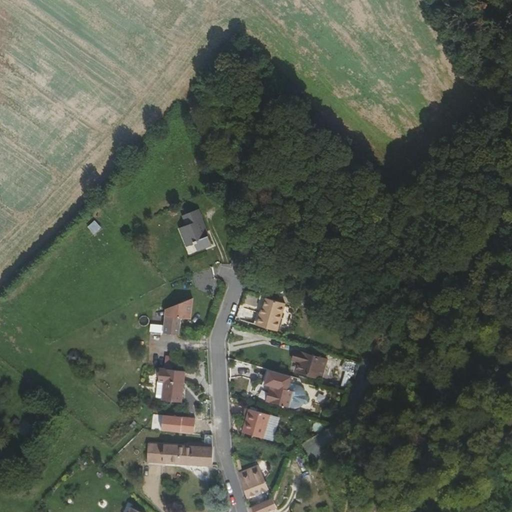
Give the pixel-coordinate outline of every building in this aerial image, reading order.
[(204,228),(197,212),(183,217),(187,227),(180,229),(183,237),(184,236),(188,246),(194,244),(195,246),(199,244),(201,251),(212,246),(205,228),(204,228)] [(95,221),(87,228),(94,235),(102,229),(95,221)] [(190,302),(163,313),(160,337),(175,339),(177,322),(187,323),(190,302)] [(261,303),(259,314),(258,319),(255,319),(252,331),(272,336),(278,308),(261,303)] [(319,382),(324,362),(291,354),(289,364),(295,365),(293,375),(319,382)] [(355,363),(341,360),(339,370),(352,374),(355,363)] [(178,372),(153,368),(151,380),(157,381),(155,400),(173,402),(178,372)] [(282,379),(260,374),(256,387),(264,389),(260,405),(287,411),(293,409),(295,406),(297,406),(300,405),(301,401),(299,398),(297,398),(297,393),(292,389),(280,386),(282,379)] [(265,420),(244,414),(238,438),(259,443),(265,420)] [(16,431),(25,439),(34,428),(25,421),(16,431)] [(215,447),(152,444),(152,464),(214,467),(215,447)] [(290,460),(299,453),(296,448),(287,455),(290,460)] [(258,469),(237,476),(246,501),(266,493),(258,469)] [(272,511),(275,511),(271,501),(250,509),(251,511),(272,511)]
